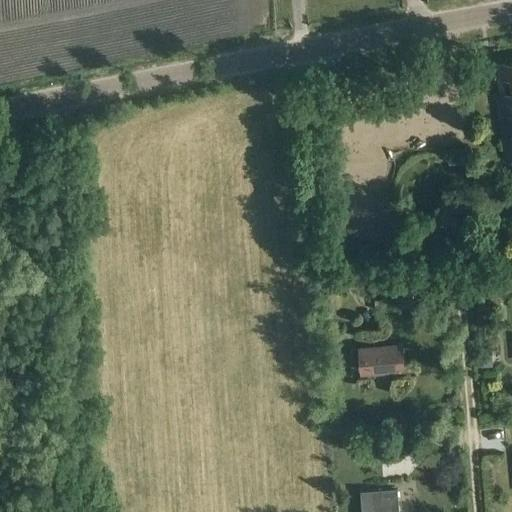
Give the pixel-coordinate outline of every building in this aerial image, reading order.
[(511,60),(496,63),(501,93),(504,106),(498,107),(507,161),(511,160),(511,60)] [(442,258),(486,256),(486,233),(441,235),(442,258)] [(374,295),(375,312),(397,310),(396,294),(374,295)] [(489,305),(477,306),(479,337),(491,336),(489,305)] [(363,372),(372,371),(403,369),(401,343),(361,347),(363,372)] [(372,434),(374,443),(386,441),(384,432),(372,434)] [(362,511),(399,511),(398,489),(372,491),(362,491),(362,511)]
